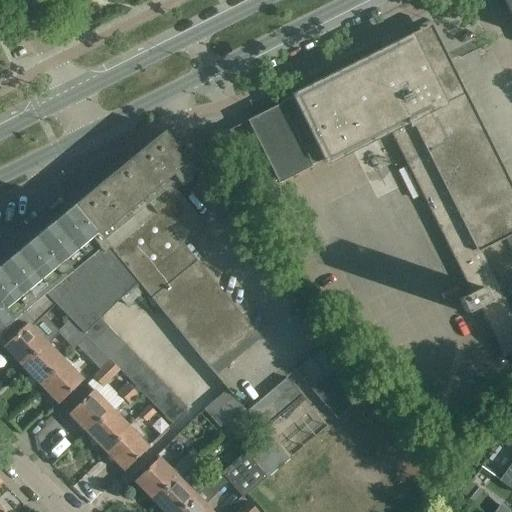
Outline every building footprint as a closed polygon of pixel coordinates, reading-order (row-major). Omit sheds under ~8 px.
[(511,0),(502,0),(511,19),(511,0)] [(433,67),(417,35),(294,96),(247,121),(279,184),(325,160),(327,163),(389,132),(452,259),(460,273),(470,293),(458,299),(465,315),(478,308),(503,358),(511,353),(511,314),(479,250),(511,233),(511,195),(444,62),(433,67)] [(205,141),(214,159),(214,160),(237,149),(227,130),(205,141)] [(74,206),(107,246),(174,191),(198,171),(165,131),(74,206)] [(174,191),(107,246),(144,290),(196,355),(242,318),(181,244),(185,240),(180,233),(198,219),(174,191)] [(84,334),(100,319),(119,300),(126,307),(144,290),(107,246),(74,206),(31,242),(0,267),(0,338),(2,337),(24,314),(44,294),(46,295),(54,304),(84,334)] [(44,294),(24,314),(34,324),(44,315),(54,304),(46,295),(44,294)] [(24,314),(2,337),(8,344),(3,348),(20,365),(33,352),(35,355),(47,343),(48,345),(60,333),(58,332),(59,331),(44,315),(34,324),(24,314)] [(109,328),(100,319),(84,334),(85,336),(92,343),(109,328)] [(72,329),(67,323),(59,331),(58,332),(60,333),(63,337),(72,329)] [(117,337),(109,328),(92,343),(101,352),(117,337)] [(126,346),(117,337),(101,352),(104,355),(110,361),(126,346)] [(376,386),(350,355),(349,357),(334,338),(293,372),(308,390),(310,389),(336,420),(376,386)] [(88,345),(82,339),(73,348),(79,354),(88,345)] [(33,352),(20,365),(41,387),(53,374),(50,370),(62,359),(48,345),(47,343),(35,355),(33,352)] [(135,355),(126,346),(110,361),(111,362),(118,370),(119,370),(135,355)] [(104,355),(94,364),(101,372),(111,362),(110,361),(104,355)] [(143,364),(135,355),(119,370),(127,379),(143,364)] [(82,380),(62,359),(50,370),(53,374),(41,387),(58,404),(82,380)] [(118,370),(111,362),(101,372),(93,380),(100,387),(106,382),(118,370)] [(152,373),(143,364),(127,379),(134,386),(136,388),(152,373)] [(161,382),(152,373),(136,388),(145,397),(161,382)] [(267,436),(246,453),(267,478),(291,457),(276,439),(312,408),(286,378),(246,411),(267,436)] [(83,402),(69,416),(85,432),(98,419),(101,422),(112,411),(123,400),(122,399),(116,393),(106,382),(100,387),(93,380),(87,385),(93,392),(83,402)] [(169,391),(161,382),(145,397),(154,406),(169,391)] [(122,399),(131,389),(126,384),(116,393),(122,399)] [(137,396),(131,389),(122,399),(123,400),(128,405),(137,396)] [(225,390),(213,402),(229,419),(241,409),(227,392),(225,390)] [(178,400),(169,391),(154,406),(162,415),(178,400)] [(178,400),(162,415),(171,424),(187,410),(178,400)] [(229,419),(213,402),(204,411),(220,428),(223,425),(229,419)] [(139,416),(144,422),(154,413),(149,407),(139,416)] [(229,419),(223,425),(230,433),(248,417),(241,409),(229,419)] [(98,419),(85,432),(107,454),(120,442),(116,438),(128,427),(112,411),(101,422),(98,419)] [(120,442),(107,454),(123,471),(148,447),(128,427),(116,438),(120,442)] [(188,467),(191,464),(197,457),(192,451),(185,458),(184,457),(170,471),(159,459),(134,483),(151,500),(164,487),(166,489),(189,468),(188,467)] [(246,453),(221,473),(242,498),(267,478),(246,453)] [(193,494),(204,482),(206,479),(196,469),(203,463),(197,457),(191,464),(188,467),(189,468),(166,489),(164,487),(151,500),(162,511),(179,511),(184,508),(182,505),(193,494)] [(511,462),(499,481),(511,490),(511,462)] [(179,511),(210,511),(204,506),(228,482),(220,474),(216,470),(206,479),(204,482),(193,494),(182,505),(184,508),(179,511)] [(470,482),(461,494),(474,503),(483,492),(470,482)] [(256,511),(247,502),(236,511),(256,511)]
